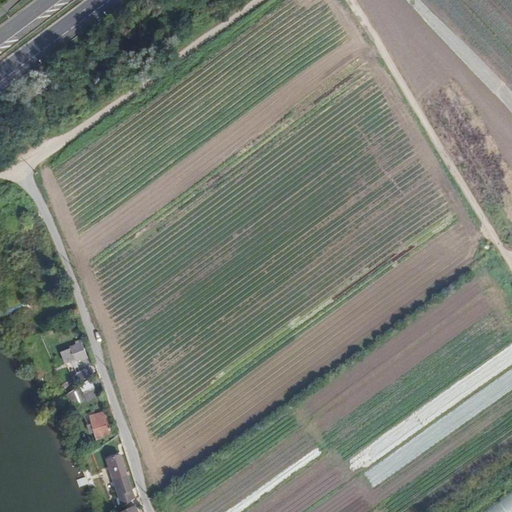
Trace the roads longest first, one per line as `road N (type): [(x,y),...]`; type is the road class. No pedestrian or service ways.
road 1 (unclassified): [(257,0),(19,169),(68,268),(150,511)]
road 2 (track): [(351,0),(511,266)]
road 3 (primary): [(0,77),(105,0)]
